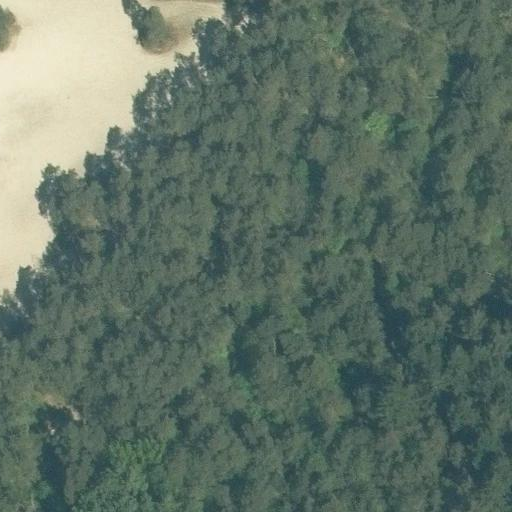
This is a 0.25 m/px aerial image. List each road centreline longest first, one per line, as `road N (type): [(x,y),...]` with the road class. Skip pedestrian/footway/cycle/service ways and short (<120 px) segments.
road 1 (track): [(392,46),(416,94),(419,140),(363,382),(344,427),(382,511)]
road 2 (track): [(344,427),(299,312),(300,168)]
road 3 (track): [(300,168),(375,31)]
